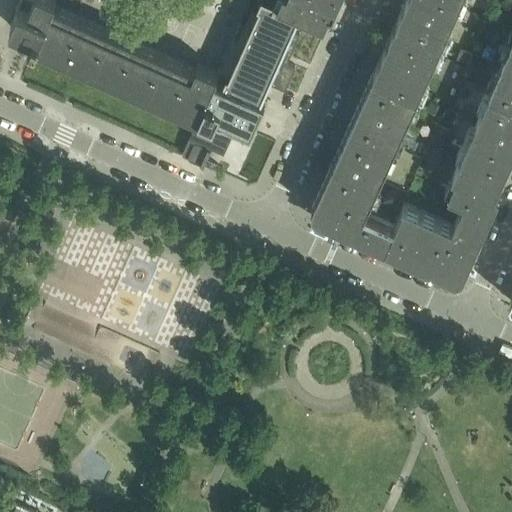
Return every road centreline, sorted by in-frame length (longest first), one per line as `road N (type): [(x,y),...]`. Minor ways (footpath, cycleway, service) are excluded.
road 1 (residential): [(268,226),(0,107)]
road 2 (residential): [(268,226),(369,0)]
road 3 (residential): [(470,315),(268,226)]
